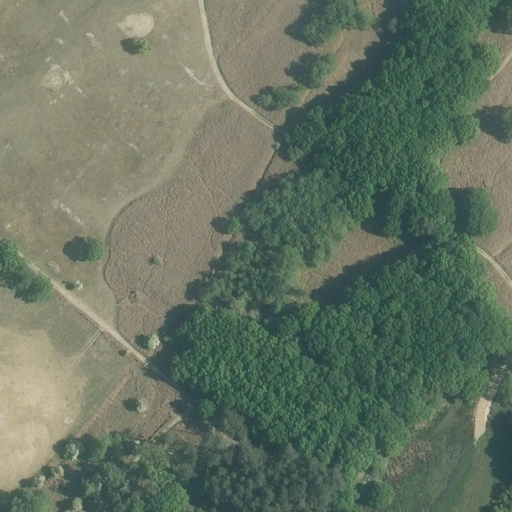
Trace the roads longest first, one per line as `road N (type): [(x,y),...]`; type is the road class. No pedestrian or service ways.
road 1 (track): [(452,234),(244,109),(219,74),(202,0)]
road 2 (track): [(340,503),(264,447),(203,422),(187,398),(106,328)]
road 3 (track): [(452,234),(438,159),(446,136),(511,51)]
road 4 (track): [(106,328),(0,240)]
